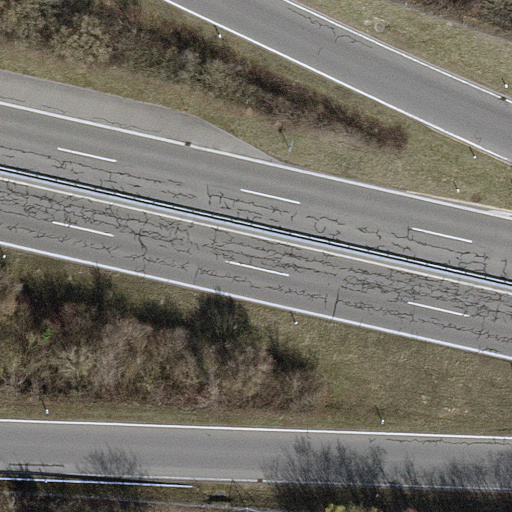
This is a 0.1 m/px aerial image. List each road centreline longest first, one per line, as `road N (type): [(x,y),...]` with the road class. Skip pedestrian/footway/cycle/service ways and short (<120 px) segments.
road 1 (trunk): [(511,251),(0,135)]
road 2 (trunk): [(0,210),(511,326)]
road 3 (trunk): [(0,448),(511,465)]
road 4 (trunk): [(511,133),(226,0)]
